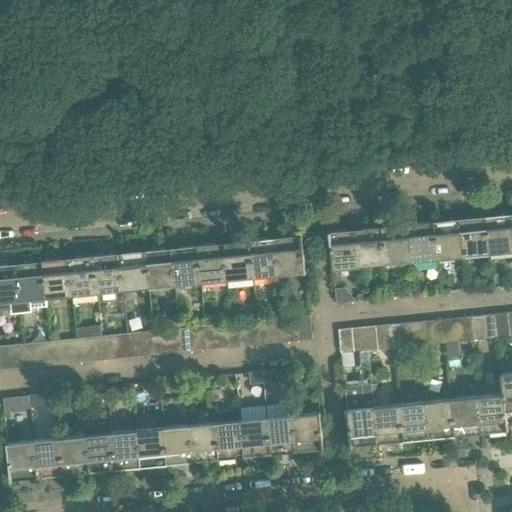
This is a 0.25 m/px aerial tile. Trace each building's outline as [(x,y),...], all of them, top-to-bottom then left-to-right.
[(490,253),(511,250),(511,213),(502,214),(502,215),(486,217),(490,253)] [(464,256),(490,253),(486,217),(471,218),(471,217),(460,218),(464,256)] [(438,258),(464,256),(460,218),(451,219),(451,220),(435,222),(438,258)] [(412,261),(438,258),(435,222),(418,223),(408,224),(412,261)] [(386,264),(412,261),(408,224),(398,225),(383,227),(386,264)] [(361,266),(386,264),(383,227),(367,229),(367,228),(357,229),(361,266)] [(335,269),(361,266),(357,229),(347,230),(347,231),(332,232),(332,231),(329,231),(330,236),(331,236),(333,265),(332,265),(333,270),(335,270),(335,269)] [(276,237),(278,260),(280,274),(304,272),(304,273),(307,273),(306,268),(303,239),(303,234),(300,234),(301,236),(286,237),(286,236),(276,237)] [(250,241),(252,260),(254,277),(280,274),(278,260),(276,237),(265,238),(265,239),(250,241)] [(224,243),(226,269),(228,280),(254,277),(252,260),(250,241),(234,242),(224,243)] [(198,246),(200,265),(202,282),(228,280),(226,269),(224,243),(213,244),(198,246)] [(172,248),(175,275),(176,285),(202,282),(200,265),(198,246),(182,247),(172,248)] [(161,249),(158,250),(146,251),(150,287),(176,285),(175,275),(172,248),(162,249),(161,249)] [(120,253),(122,274),(124,290),(150,287),(146,251),(130,253),(130,252),(120,253)] [(94,256),(97,280),(98,293),(124,290),(122,274),(120,253),(109,254),(109,255),(94,256)] [(68,258),(71,286),(72,295),(98,293),(97,280),(94,256),(79,258),(78,257),(68,258)] [(72,295),(71,286),(68,258),(58,259),(58,260),(43,261),(47,298),(72,295)] [(17,263),(22,313),(32,312),(32,307),(48,306),(47,298),(43,261),(27,263),(27,262),(17,263)] [(11,314),(22,313),(17,263),(7,264),(7,265),(0,265),(0,312),(11,311),(11,314)] [(206,326),(214,325),(217,325),(216,313),(204,314),(205,326),(206,326)] [(498,338),(510,336),(507,313),(496,314),(498,338)] [(486,339),(498,338),(496,314),(484,315),(486,339)] [(474,340),(486,339),(484,315),(472,316),(474,340)] [(298,317),(300,341),(313,340),(313,335),(312,335),(311,320),(312,320),(311,316),(298,317)] [(462,341),(474,340),(472,316),(460,318),(462,341)] [(289,342),(300,341),(298,317),(286,318),(289,342)] [(277,344),(289,342),(286,318),(274,319),(277,344)] [(450,342),(462,341),(460,318),(448,319),(450,342)] [(265,345),(277,344),(274,319),(262,321),(265,345)] [(438,344),(450,342),(448,319),(436,320),(438,344)] [(426,345),(438,344),(436,320),(424,321),(426,345)] [(253,346),(265,345),(262,321),(250,322),(253,346)] [(414,346),(426,345),(424,321),(412,322),(414,346)] [(241,347),(253,346),(250,322),(238,323),(241,347)] [(402,347),(414,346),(412,322),(400,324),(402,347)] [(229,348),(241,347),(238,323),(226,324),(229,348)] [(217,350),(229,348),(226,324),(214,325),(217,350)] [(390,348),(402,347),(400,324),(388,325),(390,348)] [(205,351),(217,350),(214,325),(202,327),(205,351)] [(378,350),(390,348),(388,325),(376,326),(378,350)] [(355,352),(378,350),(376,326),(352,328),(355,352)] [(193,352),(205,351),(202,327),(190,328),(193,352)] [(181,353),(193,352),(190,328),(178,329),(181,353)] [(342,353),(355,352),(352,328),(339,330),(340,334),(342,349),(341,349),(342,353)] [(169,354),(181,353),(178,329),(166,330),(169,354)] [(157,356),(169,354),(166,330),(154,331),(157,356)] [(145,357),(157,356),(154,331),(142,333),(145,357)] [(133,358),(145,357),(142,333),(130,334),(133,358)] [(121,359),(133,358),(130,334),(118,335),(121,359)] [(109,360),(121,359),(118,335),(107,336),(109,360)] [(97,362),(109,360),(107,336),(95,337),(97,362)] [(85,363),(97,362),(95,337),(82,339),(85,363)] [(73,364),(85,363),(82,339),(70,340),(73,364)] [(60,365),(73,364),(70,340),(58,341),(60,365)] [(49,366),(60,365),(58,341),(46,342),(49,366)] [(37,368),(49,366),(46,342),(34,343),(37,368)] [(25,369),(37,368),(34,343),(22,345),(25,369)] [(13,370),(25,369),(22,345),(10,346),(13,370)] [(0,370),(0,371),(13,370),(10,346),(0,346),(0,370)] [(274,379),(289,378),(288,370),(274,371),(274,379)] [(511,373),(502,375),(502,373),(500,374),(501,379),(503,393),(504,393),(506,411),(511,410),(511,373)] [(351,442),(351,447),(354,447),(353,446),(364,445),(369,444),(369,445),(379,444),(376,407),(375,407),(372,383),(345,386),(348,413),(351,442)] [(54,392),(43,393),(44,405),(52,404),(52,407),(56,407),(54,392)] [(508,428),(506,411),(504,393),(503,393),(503,394),(477,397),(481,434),(491,433),(491,432),(506,431),(509,431),(508,428)] [(471,435),(481,434),(477,397),(452,399),(456,436),(471,434),(471,435)] [(439,437),(456,436),(452,399),(426,402),(430,439),(440,438),(439,437)] [(420,440),(430,439),(426,402),(401,404),(404,441),(420,439),(420,440)] [(292,404),(266,406),(268,417),(271,454),(287,452),(287,453),(297,452),(293,415),(292,404)] [(389,442),(404,441),(401,404),(376,407),(379,444),(389,443),(389,442)] [(265,406),(241,409),(242,420),(245,457),(256,456),(256,455),(271,454),(268,417),(267,417),(265,406)] [(216,422),(216,423),(219,458),(235,457),(235,458),(245,457),(242,420),(241,409),(215,412),(216,422)] [(293,415),(297,452),(307,451),(307,450),(323,449),(323,450),(325,449),(325,444),(324,444),(321,417),(321,411),(318,411),(318,412),(293,415)] [(86,424),(87,436),(90,472),(100,471),(116,469),(112,433),(111,422),(86,424)] [(216,423),(190,425),(194,462),(204,461),(204,460),(219,458),(216,423)] [(183,463),(194,462),(190,425),(164,428),(168,464),(183,462),(183,463)] [(152,465),(168,464),(164,428),(138,430),(142,467),(152,466),(152,465)] [(131,468),(142,467),(138,430),(112,433),(116,469),(131,468)] [(80,473),(90,472),(87,436),(60,438),(64,474),(80,473)] [(48,476),(64,474),(60,438),(35,441),(38,478),(48,477),(48,476)] [(38,478),(35,441),(10,443),(10,442),(7,443),(8,448),(11,475),(10,475),(11,481),(13,480),(13,479),(28,478),(28,479),(38,478)]
